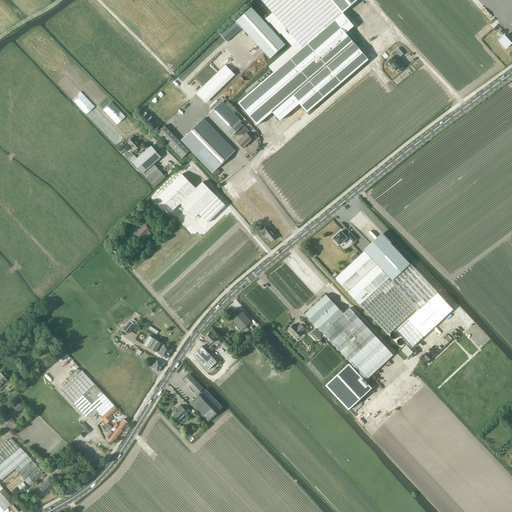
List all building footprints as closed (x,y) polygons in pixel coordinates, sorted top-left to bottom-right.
[(261,0),(302,47),(238,103),(257,125),(272,112),(280,121),(299,103),(307,112),(369,59),(346,33),(354,26),(343,13),(357,0),(261,0)] [(251,7),(236,21),(270,58),(285,44),(251,7)] [(499,40),(506,48),(511,42),(505,35),(499,40)] [(394,56),(389,60),(391,63),(389,66),(392,70),(395,67),(396,69),(397,69),(398,69),(399,68),(399,67),(403,64),(398,58),(403,54),(398,48),(391,54),(394,56)] [(196,93),(206,103),(235,75),(225,65),(196,93)] [(224,104),(221,101),(209,113),(231,136),(234,133),(236,135),(239,135),(241,133),(243,136),(237,142),(243,148),(252,139),(246,133),(249,131),(243,125),(244,124),(234,114),(237,111),(228,101),(224,104)] [(216,168),(235,151),(203,118),(180,140),(215,176),(220,172),(216,168)] [(157,133),(182,158),(189,151),(165,125),(157,133)] [(136,149),(140,145),(133,137),(127,142),(135,150),(133,151),(135,153),(138,151),(136,149)] [(137,158),(134,155),(130,159),(133,162),(132,162),(142,173),(161,157),(151,146),(137,158)] [(166,177),(154,164),(143,174),(154,187),(156,186),(166,177)] [(180,174),(159,196),(173,210),(180,203),(194,218),(199,213),(208,223),(225,205),(216,196),(202,182),(195,189),(180,174)] [(146,219),(140,225),(143,227),(136,234),(139,237),(140,238),(143,240),(151,232),(147,228),(151,224),(146,219)] [(265,233),(271,241),(276,237),(271,230),(269,231),(265,226),(259,230),(263,235),(265,233)] [(353,242),(356,239),(349,232),(347,234),(347,235),(345,236),(340,231),(333,238),(335,240),(335,241),(338,244),(338,243),(339,244),(348,236),(353,242)] [(365,251),(335,278),(388,335),(416,308),(418,310),(420,308),(396,330),(412,348),(453,309),(437,292),(426,303),(426,302),(437,292),(391,243),(391,242),(382,233),(364,250),(365,251)] [(326,294),(305,314),(349,361),(350,362),(325,385),(348,410),(372,388),(365,380),(393,354),(376,336),(349,308),(343,313),(326,294)] [(230,317),(242,330),(251,322),(239,308),(230,317)] [(124,328),(123,330),(127,334),(135,324),(131,321),(124,328)] [(301,332),(305,328),(301,324),(297,328),(294,324),(288,330),(296,338),(302,332),(301,332)] [(147,330),(156,336),(159,332),(150,326),(147,330)] [(323,334),(317,328),(312,332),(318,339),(323,334)] [(211,343),(215,339),(209,333),(205,337),(208,340),(206,342),(209,345),(211,343)] [(137,340),(144,343),(147,338),(140,334),(137,340)] [(145,345),(166,358),(172,349),(164,344),(162,348),(159,346),(161,343),(150,336),(145,345)] [(198,351),(194,354),(208,369),(217,361),(216,361),(209,354),(206,351),(202,346),(197,350),(198,351)] [(152,368),(158,372),(163,363),(157,359),(155,363),(151,361),(149,365),(153,367),(152,368)] [(87,418),(95,409),(102,417),(101,418),(103,420),(106,423),(111,419),(109,417),(117,409),(81,370),(60,389),(87,418)] [(184,379),(198,394),(204,388),(190,374),(184,379)] [(190,403),(208,422),(217,413),(223,407),(205,389),(199,395),(199,394),(190,403)] [(5,412),(12,419),(23,408),(17,401),(5,412)] [(186,416),(191,411),(186,406),(184,408),(181,405),(178,408),(180,409),(173,415),(178,420),(184,414),(186,416)] [(116,423),(113,427),(115,429),(113,432),(118,435),(127,422),(123,419),(119,424),(116,423)] [(107,435),(105,438),(107,439),(112,443),(118,435),(113,432),(115,429),(113,427),(107,435)] [(11,438),(0,447),(0,478),(1,480),(15,469),(29,486),(43,474),(38,468),(36,470),(27,459),(29,457),(11,438)] [(39,488),(45,495),(54,487),(48,480),(39,488)] [(23,481),(17,486),(22,492),(28,487),(23,481)] [(15,511),(16,511),(21,508),(15,502),(14,501),(3,488),(0,484),(0,511),(7,507),(9,505),(10,506),(15,511)]
